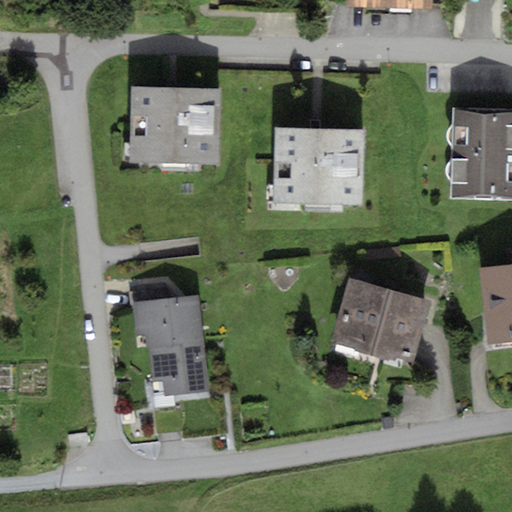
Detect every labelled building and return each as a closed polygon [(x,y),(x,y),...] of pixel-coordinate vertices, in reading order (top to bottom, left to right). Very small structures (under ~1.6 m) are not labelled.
[(344,0),(344,9),(429,11),(429,0),(344,0)] [(217,170),(221,92),(129,88),(125,165),(217,170)] [(511,202),(511,111),(450,110),(448,201),(511,202)] [(361,213),(363,132),(273,130),(271,211),(361,213)] [(511,340),(511,265),(476,269),(485,344),(511,340)] [(408,368),(428,302),(349,279),(330,345),(408,368)] [(210,390),(197,296),(132,305),(145,399),(210,390)] [(87,436),(69,437),(69,451),(88,450),(87,436)]
